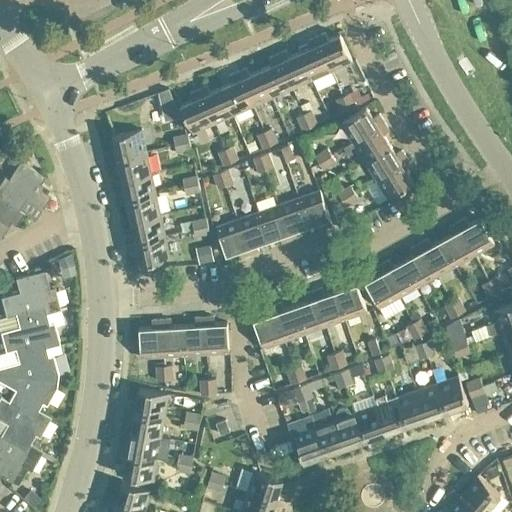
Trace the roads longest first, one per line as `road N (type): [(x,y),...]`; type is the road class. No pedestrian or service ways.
road 1 (residential): [(99,299),(224,291),(247,268),(329,238),(367,246),(450,197),(356,28)]
road 2 (tertiary): [(66,511),(95,401),(99,299)]
road 3 (residential): [(511,186),(408,0)]
road 4 (residential): [(411,511),(433,489),(440,458),(457,435),(511,408)]
road 5 (tertiary): [(88,205),(44,89)]
road 6 (tertiary): [(144,42),(258,0)]
